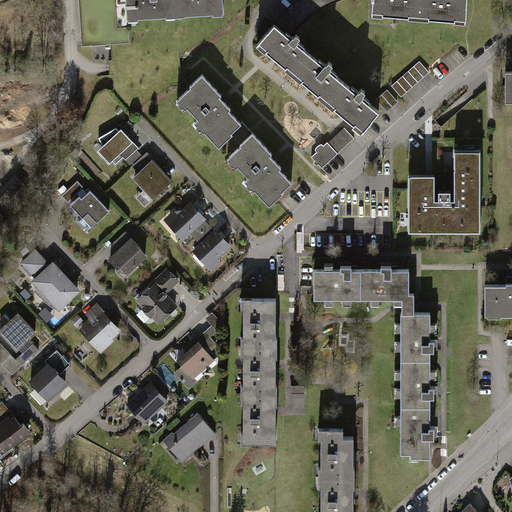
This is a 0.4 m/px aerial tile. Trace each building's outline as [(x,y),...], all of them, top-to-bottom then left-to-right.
[(127,19),(125,0),(79,0),(82,46),(112,44),(129,43),(128,21),(128,19),(127,19)] [(125,0),(127,19),(128,19),(128,21),(138,20),(138,19),(166,17),(166,18),(186,17),(186,15),(213,14),(213,16),(223,15),(223,13),(224,13),(222,0),(125,0)] [(287,13),(279,23),(293,34),(304,22),(315,12),(330,4),(341,0),(302,0),(299,2),(287,13)] [(371,0),(371,2),(373,3),(372,17),(383,18),(383,17),(409,19),(409,20),(429,22),(429,20),(455,22),(455,24),(466,25),(468,0),(371,0)] [(290,39),(275,26),(259,46),(363,132),(379,113),(363,100),(365,94),(360,90),(356,93),(329,72),(332,66),(328,63),(323,66),(298,44),(300,39),(295,35),(290,39)] [(420,63),(391,87),(400,98),(430,74),(420,63)] [(223,97),(204,77),(192,88),(193,90),(180,101),(181,107),(185,110),(190,110),(200,121),(196,127),(203,134),(207,133),(220,149),(234,135),(232,134),(242,125),(230,112),(232,110),(223,101),(221,100),(223,97)] [(387,92),(377,101),(387,113),(398,104),(387,92)] [(242,125),(232,134),(234,135),(242,145),(253,134),(250,132),(242,125)] [(130,144),(116,130),(98,139),(102,146),(96,152),(109,165),(113,163),(116,166),(123,159),(126,161),(139,150),(132,143),(130,144)] [(343,130),(312,158),(323,170),(354,141),(343,130)] [(272,154),(253,134),(242,145),(243,148),(229,160),(230,165),(235,169),(240,168),(250,179),(246,182),(248,187),(252,191),(257,192),(270,207),(284,194),(282,192),(292,183),(281,171),(282,169),(273,159),(270,156),(272,154)] [(430,175),(410,175),(410,231),(481,231),(481,150),(455,150),(456,200),(451,200),(451,191),(440,191),(440,200),(435,200),(435,175),(430,175)] [(163,169),(148,153),(131,169),(138,176),(133,181),(143,192),(152,201),(153,202),(173,184),(161,171),(163,169)] [(29,185),(18,175),(0,194),(0,202),(7,209),(29,185)] [(107,212),(87,192),(81,198),(78,194),(83,189),(78,183),(64,197),(72,205),(68,209),(88,230),(107,212)] [(152,201),(143,192),(136,198),(145,208),(152,201)] [(207,221),(190,204),(177,216),(173,212),(164,221),(184,243),(191,236),(206,222),(207,221)] [(213,230),(206,222),(191,236),(199,244),(213,230)] [(232,248),(216,231),(192,252),(212,274),(222,265),(218,261),(232,248)] [(118,253),(132,240),(125,233),(114,243),(114,249),(118,253)] [(149,259),(132,240),(118,253),(108,262),(119,273),(121,271),(128,278),(149,259)] [(21,266),(35,280),(51,266),(37,251),(21,266)] [(325,269),(314,269),(314,298),(325,298),(325,304),(333,304),(333,298),(343,298),(343,304),(351,304),(351,298),(372,298),(372,304),(380,304),(380,298),(395,298),(395,305),(403,305),(403,313),(402,313),(402,323),(395,323),(395,331),(402,331),(402,341),(395,341),(395,349),(402,349),(402,370),(395,370),(395,378),(402,378),(402,388),(395,388),(395,396),(402,396),(402,416),(395,416),(395,425),(402,425),(402,453),(412,453),(412,460),(419,460),(419,457),(431,457),(431,438),(435,438),(435,427),(431,427),(431,397),(435,397),(435,386),(431,386),(431,378),(437,378),(437,369),(431,369),(431,350),(435,350),(435,340),(431,340),(431,331),(437,331),(437,323),(431,323),(431,312),(415,312),(415,293),(410,293),(410,269),(392,269),(392,265),(382,265),(382,269),(352,269),(352,265),(341,265),(341,269),(333,269),(333,262),(325,262),(325,269)] [(53,263),(51,266),(35,280),(31,284),(59,314),(81,293),(53,263)] [(156,284),(166,295),(179,282),(167,270),(154,282),(156,284)] [(507,285),(486,285),(486,315),(488,315),(488,316),(502,316),(502,315),(511,314),(511,282),(507,283),(507,285)] [(166,295),(156,284),(137,302),(144,310),(151,318),(159,326),(179,308),(166,295)] [(276,298),(241,298),(241,309),(244,309),(243,336),(241,336),(241,357),(244,357),(244,384),(241,384),(241,404),(244,404),(244,432),(241,432),(241,443),(276,443),(276,412),(276,405),(278,405),(278,384),(276,384),(276,357),(277,357),(278,337),(276,337),(276,316),(276,298)] [(106,313),(98,304),(85,315),(90,320),(82,326),(83,328),(79,332),(100,355),(114,343),(113,341),(121,333),(105,314),(106,313)] [(151,318),(144,310),(138,316),(145,323),(151,318)] [(221,320),(213,310),(206,316),(213,324),(197,337),(198,338),(177,356),(183,364),(174,371),(189,389),(198,381),(194,377),(215,359),(208,350),(217,342),(211,335),(221,327),(221,320)] [(38,336),(19,315),(12,322),(6,315),(0,321),(0,336),(17,355),(21,351),(29,343),(38,336)] [(79,315),(71,322),(77,329),(85,322),(79,315)] [(16,361),(0,343),(0,362),(12,376),(39,352),(33,345),(32,346),(23,354),(16,361)] [(32,346),(29,343),(21,351),(23,354),(32,346)] [(49,366),(59,377),(71,366),(57,352),(46,362),(49,366)] [(59,377),(49,366),(29,384),(49,405),(68,387),(59,377)] [(168,398),(152,380),(128,401),(144,420),(168,398)] [(292,386),(292,394),(306,394),(306,386),(292,386)] [(3,402),(0,404),(0,425),(9,419),(13,415),(3,402)] [(215,434),(197,413),(163,442),(182,463),(215,434)] [(30,436),(16,418),(11,421),(9,419),(0,425),(0,449),(5,456),(30,436)] [(344,428),(319,428),(319,439),(321,439),(322,467),(319,467),(319,487),(321,487),(321,511),(354,511),(354,501),(356,501),(355,448),(354,448),(354,436),(344,436),(344,428)]
